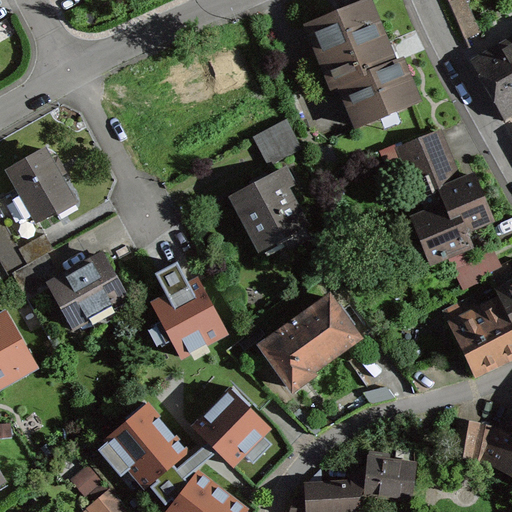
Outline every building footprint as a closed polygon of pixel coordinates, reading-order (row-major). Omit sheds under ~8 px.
[(366,1),(308,25),(334,88),(342,85),(359,126),(417,103),(399,59),(389,64),(381,45),(384,44),(366,1)] [(511,41),(478,60),(507,111),(511,107),(511,41)] [(287,118),(256,135),(272,165),(303,149),(287,118)] [(400,148),(413,180),(453,163),(439,132),(400,148)] [(74,200),(44,149),(7,170),(37,221),(74,200)] [(460,233),(493,219),(475,175),(460,181),(453,163),(413,180),(427,212),(413,218),(431,262),(466,248),(460,233)] [(235,198),(262,249),(305,226),(284,188),(293,183),(286,171),(235,198)] [(12,273),(28,264),(19,247),(0,216),(0,258),(9,275),(12,273)] [(19,247),(28,264),(45,254),(54,249),(45,232),(19,247)] [(50,285),(60,279),(45,254),(28,264),(12,273),(28,300),(51,286),(50,285)] [(60,279),(50,285),(51,286),(74,326),(126,297),(102,256),(60,279)] [(199,281),(154,305),(182,356),(227,332),(199,281)] [(511,319),(511,284),(498,292),(501,298),(511,319)] [(311,372),(358,338),(351,328),(356,324),(342,304),(337,307),(330,297),(298,320),(297,319),(292,323),(293,324),(262,347),(294,389),(313,375),(311,372)] [(475,370),(511,351),(511,319),(501,298),(474,312),(470,305),(464,308),(462,304),(445,313),(475,370)] [(0,382),(35,363),(5,311),(0,313),(0,382)] [(234,465),(272,426),(231,385),(193,424),(234,465)] [(173,463),(192,446),(150,398),(136,410),(103,438),(146,487),(151,482),(173,463)] [(472,459),(480,424),(459,419),(456,456),(472,459)] [(491,464),(508,433),(495,427),(480,424),(472,459),(491,464)] [(491,464),(511,475),(511,435),(508,433),(491,464)] [(375,459),(369,459),(367,475),(369,492),(412,499),(415,464),(416,449),(396,447),(396,461),(387,461),(375,459)] [(187,481),(173,463),(151,482),(169,504),(187,481)] [(101,481),(88,467),(77,476),(90,491),(101,481)] [(246,511),(250,507),(198,467),(187,481),(169,504),(163,511),(246,511)] [(352,482),(305,484),(306,499),(305,511),(357,511),(369,492),(367,475),(352,475),(352,482)] [(116,494),(111,488),(88,508),(91,511),(129,511),(131,511),(116,494)] [(305,511),(306,499),(294,499),(294,511),(305,511)]
